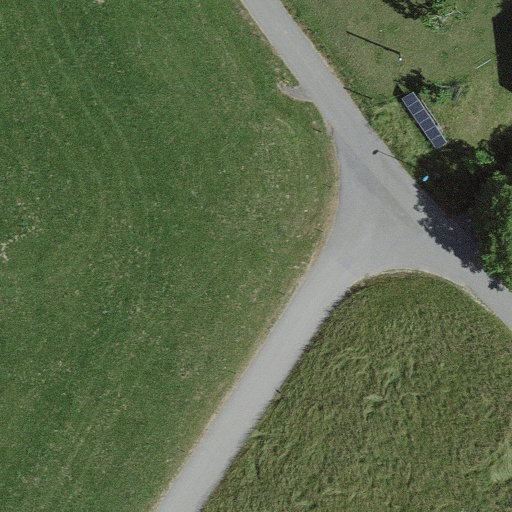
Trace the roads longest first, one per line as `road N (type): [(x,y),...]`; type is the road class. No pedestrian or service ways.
road 1 (unclassified): [(171,511),(381,185)]
road 2 (unclassified): [(381,185),(255,0)]
road 3 (residential): [(511,307),(381,185)]
